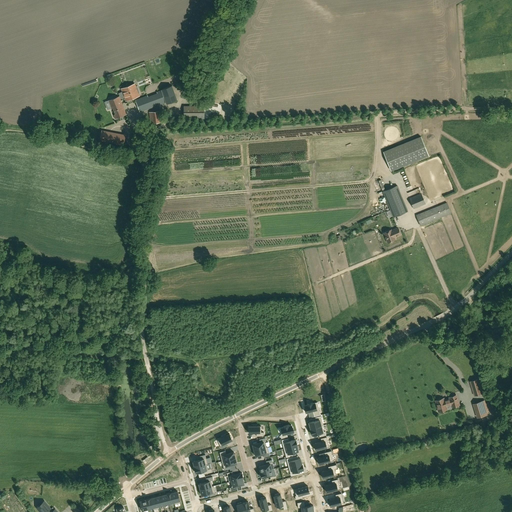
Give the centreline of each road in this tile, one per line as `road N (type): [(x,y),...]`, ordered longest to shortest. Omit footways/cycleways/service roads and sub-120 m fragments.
road 1 (unclassified): [(168,452),(444,315),(511,252)]
road 2 (track): [(161,126),(511,108)]
road 3 (unclassified): [(168,452),(144,353),(144,276)]
road 4 (track): [(323,373),(361,511)]
road 5 (track): [(161,126),(227,0)]
